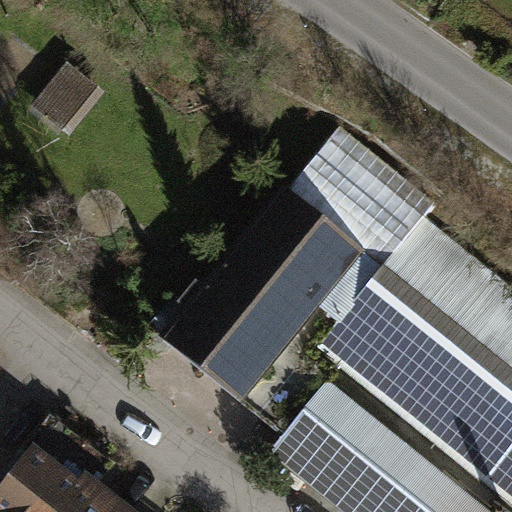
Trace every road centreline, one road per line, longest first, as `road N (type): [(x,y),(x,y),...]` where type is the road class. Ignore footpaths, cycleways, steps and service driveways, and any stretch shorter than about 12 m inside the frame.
road 1 (residential): [(0,326),(237,511)]
road 2 (tertiary): [(340,0),(511,118)]
